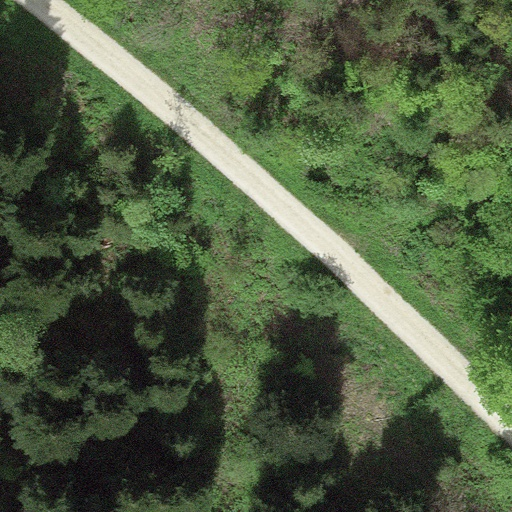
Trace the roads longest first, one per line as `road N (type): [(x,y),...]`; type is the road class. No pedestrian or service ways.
road 1 (track): [(38,0),(511,414)]
road 2 (track): [(331,254),(511,189)]
